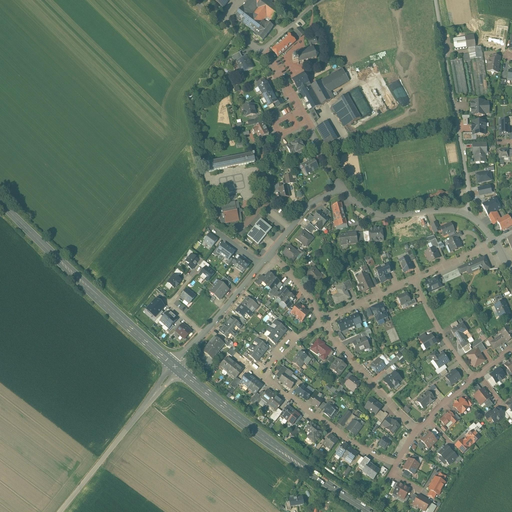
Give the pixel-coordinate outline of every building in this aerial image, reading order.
[(274,5),(267,0),(248,0),(243,7),(258,18),(262,13),(266,16),(270,20),(272,20),(280,10),(274,5)] [(258,18),(243,7),(235,17),(254,32),(266,16),(262,13),(258,18)] [(254,32),(253,34),(262,41),(273,27),(268,23),(270,20),(266,16),(254,32)] [(304,34),(299,28),(294,32),(298,36),(302,32),(304,34)] [(289,35),(272,50),(278,57),(296,42),(289,35)] [(473,36),(465,37),(465,38),(455,39),(457,49),(466,48),(468,48),(475,47),(473,36)] [(315,38),(308,40),(309,46),(310,45),(311,48),(313,48),(312,45),(317,44),(315,38)] [(475,47),(468,48),(469,54),(470,60),(471,59),(483,58),(481,46),(475,47)] [(304,50),(300,51),(300,50),(299,50),(300,51),(296,52),(295,52),(294,52),(294,53),(294,55),(294,56),(294,57),(295,58),(292,58),(293,63),(298,62),(298,63),(298,65),(299,64),(303,62),(303,64),(304,63),(303,62),(307,61),(307,62),(308,62),(308,61),(316,58),(318,56),(317,52),(314,51),(313,47),(313,48),(311,48),(310,48),(309,48),(309,49),(305,50),(305,49),(304,50)] [(500,57),(494,56),(493,60),(489,59),(487,70),(498,72),(500,57)] [(247,57),(237,62),(243,73),(252,68),(247,57)] [(483,58),(471,59),(477,96),(488,94),(483,58)] [(461,59),(450,61),(456,94),(467,92),(461,59)] [(470,61),(466,62),(472,97),(475,96),(470,61)] [(342,69),(320,81),(327,93),(330,92),(349,81),(342,69)] [(304,74),(291,81),(297,91),(309,84),(304,74)] [(320,81),(310,86),(312,89),(321,105),(334,98),(330,92),(327,93),(320,81)] [(257,83),(254,84),(254,85),(252,86),(254,89),(258,87),(262,95),(270,90),(271,90),(266,83),(260,87),(257,83)] [(309,84),(297,91),(300,95),(312,89),(310,86),(309,84)] [(312,89),(300,95),(309,112),(313,110),(321,105),(312,89)] [(270,90),(262,95),(266,102),(274,98),(270,90)] [(347,94),(337,100),(338,102),(351,123),(360,118),(347,94)] [(274,98),(266,102),(268,106),(277,102),(274,98)] [(484,101),(472,102),(472,103),(471,103),(471,104),(472,104),(472,107),(471,107),(471,108),(472,108),(472,109),(471,109),(471,110),(472,110),(472,113),(472,114),(472,116),(484,115),(484,114),(488,114),(488,103),(484,103),(484,101)] [(351,123),(338,102),(332,106),(344,127),(351,123)] [(253,104),(244,106),(245,112),(244,112),(244,113),(244,115),(245,116),(246,116),(255,114),(253,104)] [(317,117),(313,110),(309,112),(313,119),(317,117)] [(337,139),(327,121),(323,123),(334,141),(337,139)] [(484,121),(472,122),(473,135),(485,135),(484,121)] [(508,121),(499,121),(499,135),(509,134),(509,126),(509,121),(508,121)] [(334,141),(323,123),(316,127),(316,128),(319,132),(321,136),(321,137),(324,141),(326,145),(334,141)] [(262,124),(254,128),(254,130),(252,131),(254,134),(256,133),(260,140),(269,135),(266,131),(266,130),(265,128),(262,124)] [(299,139),(286,147),(291,156),(294,154),(295,155),(297,155),(301,153),(302,155),(307,153),(304,149),(305,149),(299,139)] [(486,144),(472,144),(472,152),(474,152),(475,162),(475,161),(484,161),(484,162),(485,162),(485,156),(484,152),(486,152),(486,144)] [(508,158),(508,150),(498,150),(498,159),(503,159),(508,158)] [(254,154),(206,163),(208,172),(255,163),(254,156),(254,154)] [(305,158),(297,162),(300,167),(302,166),(308,163),(307,162),(305,158)] [(313,159),(307,162),(308,163),(302,166),(306,174),(318,167),(313,159)] [(485,173),(476,175),(478,183),(491,180),(490,172),(485,173)] [(291,174),(285,176),(286,184),(293,183),(292,179),(291,174)] [(272,186),(271,186),(273,194),(278,193),(277,188),(280,188),(279,184),(272,186)] [(281,188),(280,188),(277,188),(278,193),(279,199),(289,197),(287,186),(281,188)] [(483,188),(480,189),(478,189),(479,196),(491,193),(490,187),(483,188)] [(438,192),(437,194),(429,196),(430,201),(442,198),(444,196),(443,193),(441,191),(438,192)] [(495,198),(482,205),(488,216),(496,212),(501,209),(495,198)] [(235,202),(215,206),(216,216),(219,215),(220,223),(223,224),(226,224),(239,221),(238,221),(242,220),(240,213),(241,213),(241,209),(240,210),(238,202),(235,203),(235,202)] [(341,203),(333,205),(334,210),(333,210),(334,214),(335,213),(337,221),(334,222),(335,227),(336,227),(346,224),(341,203)] [(326,209),(321,214),(326,218),(330,212),(326,209)] [(321,214),(319,212),(314,218),(319,222),(315,227),(319,230),(323,225),(323,226),(328,219),(326,218),(321,214)] [(496,212),(488,216),(493,225),(496,223),(501,232),(511,226),(511,225),(508,217),(500,221),(496,212)] [(272,229),(260,219),(255,226),(246,237),(253,243),(254,241),(258,245),(266,235),(272,229)] [(436,222),(430,225),(434,233),(440,231),(436,222)] [(309,223),(305,229),(310,233),(315,228),(309,223)] [(414,224),(406,225),(407,233),(421,232),(420,227),(414,228),(414,224)] [(450,224),(440,228),(444,236),(454,232),(450,224)] [(406,225),(395,226),(396,235),(407,233),(406,225)] [(381,229),(373,230),(374,231),(369,232),(370,241),(374,240),(374,242),(382,241),(381,229)] [(312,239),(303,231),(296,239),(302,243),(303,243),(307,246),(312,239)] [(363,232),(356,233),(357,243),(365,242),(363,232)] [(356,233),(339,236),(340,245),(347,245),(348,245),(357,243),(356,233)] [(209,234),(203,242),(211,248),(217,240),(209,234)] [(450,241),(448,242),(450,245),(448,246),(451,252),(455,250),(456,250),(457,250),(457,249),(461,247),(457,238),(456,238),(450,241)] [(435,239),(430,241),(433,249),(435,248),(435,249),(439,247),(435,239)] [(228,247),(223,244),(216,253),(221,257),(228,247)] [(299,254),(289,246),(283,254),(288,258),(289,257),(293,261),(296,257),(299,254)] [(233,251),(228,247),(221,257),(226,261),(233,251)] [(433,249),(426,252),(429,257),(428,258),(428,259),(428,261),(430,261),(431,261),(431,262),(439,258),(435,249),(435,248),(433,249)] [(190,265),(188,267),(192,270),(197,264),(199,262),(197,260),(196,259),(191,255),(185,262),(190,265)] [(197,264),(204,270),(206,267),(208,268),(210,266),(199,257),(197,260),(199,262),(197,264)] [(250,263),(241,257),(237,263),(245,269),(250,263)] [(407,257),(398,261),(404,274),(413,270),(410,262),(407,257)] [(482,259),(471,263),(457,269),(458,270),(460,275),(467,271),(468,274),(478,270),(479,271),(482,269),(483,272),(489,269),(486,260),(483,262),(482,259)] [(378,269),(376,270),(377,273),(379,278),(388,274),(390,273),(387,265),(378,269)] [(366,266),(361,268),(364,274),(366,273),(367,275),(370,273),(366,266)] [(204,270),(199,275),(201,277),(201,278),(204,281),(205,280),(207,282),(214,273),(208,268),(206,267),(204,270)] [(314,268),(306,274),(311,279),(312,279),(315,283),(322,277),(320,275),(314,268)] [(458,270),(442,276),(443,278),(445,283),(461,276),(460,275),(458,270)] [(264,278),(261,282),(262,282),(267,286),(274,278),(274,277),(269,273),(264,278)] [(364,274),(357,278),(360,285),(362,289),(362,290),(363,292),(369,289),(373,287),(367,275),(366,273),(364,274)] [(388,274),(379,278),(382,283),(390,280),(388,274)] [(181,280),(174,275),(167,283),(174,288),(176,286),(177,287),(180,283),(179,282),(181,280)] [(437,277),(425,283),(429,292),(442,287),(441,285),(438,280),(437,277)] [(231,283),(224,278),(221,281),(228,287),(231,283)] [(274,278),(267,286),(266,286),(272,291),(275,288),(279,282),(274,278)] [(353,288),(349,280),(342,283),(344,286),(346,291),(353,288)] [(219,281),(209,292),(219,301),(229,289),(219,281)] [(344,286),(337,289),(339,294),(332,297),(335,304),(349,298),(346,291),(344,286)] [(279,293),(276,297),(282,302),(289,293),(284,288),(279,293)] [(187,289),(180,297),(189,304),(195,296),(187,289)] [(282,302),(281,302),(286,306),(287,306),(290,303),(294,298),(289,293),(282,302)] [(406,293),(397,297),(401,306),(406,303),(410,302),(410,301),(406,293)] [(251,300),(247,297),(241,304),(252,314),(252,313),(248,310),(251,307),(255,310),(258,306),(251,300)] [(260,304),(253,297),(251,300),(258,306),(260,304)] [(164,307),(156,299),(146,310),(155,317),(164,307)] [(504,302),(494,306),(497,313),(507,308),(506,305),(505,306),(504,302)] [(381,303),(371,308),(377,322),(383,319),(387,317),(385,313),(381,304),(381,303)] [(252,314),(241,304),(235,312),(241,317),(242,318),(245,314),(250,317),(252,314)] [(292,311),(291,313),(301,322),(309,313),(304,309),(305,308),(302,306),(302,307),(298,304),(292,311)] [(507,308),(497,313),(500,319),(510,315),(508,311),(507,308)] [(164,325),(173,315),(172,314),(168,311),(163,317),(160,321),(164,325)] [(362,312),(357,314),(361,322),(366,320),(362,312)] [(357,314),(347,318),(351,327),(354,326),(356,326),(360,324),(361,323),(361,322),(357,314)] [(160,321),(163,317),(161,315),(155,322),(157,324),(160,321)] [(173,315),(164,325),(168,329),(172,325),(177,319),(174,317),(174,316),(173,315)] [(237,322),(231,317),(225,324),(236,334),(236,333),(232,330),(235,326),(239,330),(242,326),(237,322)] [(286,325),(278,318),(276,321),(284,328),(286,325)] [(344,320),(338,323),(337,323),(341,332),(351,327),(347,318),(344,320)] [(284,328),(276,321),(273,324),(270,328),(274,331),(281,337),(287,330),(284,328)] [(453,329),(451,330),(462,349),(469,344),(463,334),(467,331),(462,323),(458,325),(453,329)] [(182,324),(176,332),(185,339),(191,332),(182,324)] [(236,334),(225,324),(219,332),(226,337),(229,334),(233,337),(236,334)] [(174,327),(172,325),(168,329),(166,332),(168,334),(174,327)] [(270,328),(267,332),(264,335),(267,338),(269,340),(275,344),(281,337),(274,331),(270,328)] [(501,335),(489,344),(494,350),(506,341),(507,343),(511,339),(511,334),(507,328),(500,333),(501,335)] [(345,340),(340,332),(336,334),(342,342),(345,340)] [(264,335),(261,333),(259,336),(267,342),(269,340),(267,338),(264,335)] [(424,334),(418,338),(421,342),(422,341),(427,338),(424,334)] [(363,339),(353,343),(357,353),(363,350),(363,349),(369,347),(367,341),(370,340),(368,335),(362,337),(363,339)] [(427,338),(422,341),(421,342),(426,350),(436,343),(431,335),(427,338)] [(267,342),(259,336),(257,339),(265,345),(267,342)] [(222,342),(215,337),(209,344),(218,352),(224,344),(222,342)] [(265,345),(257,339),(251,346),(262,355),(268,348),(265,345)] [(322,343),(318,340),(312,348),(311,350),(317,354),(318,352),(322,355),(320,358),(324,360),(327,356),(327,355),(326,354),(329,349),(321,344),(322,343)] [(486,350),(481,343),(475,347),(477,350),(479,352),(481,351),(482,352),(486,350)] [(218,352),(209,344),(203,352),(209,357),(212,359),(218,352)] [(469,344),(462,349),(465,354),(471,350),(470,347),(471,347),(469,344)] [(262,355),(251,346),(248,349),(252,353),(249,356),(248,355),(248,356),(254,360),(256,362),(262,355)] [(235,352),(231,349),(227,353),(232,357),(235,352)] [(477,350),(467,356),(470,361),(472,364),(475,365),(476,366),(484,361),(480,355),(480,354),(479,352),(477,350)] [(435,351),(429,355),(433,361),(439,357),(435,351)] [(305,355),(300,352),(296,357),(304,363),(308,357),(305,355)] [(395,355),(402,363),(406,359),(399,352),(395,355)] [(254,360),(248,356),(245,353),(243,356),(251,363),(254,360)] [(439,357),(433,361),(439,369),(449,361),(443,353),(439,357)] [(388,364),(382,356),(379,359),(386,366),(388,364)] [(212,359),(209,357),(203,364),(209,368),(214,361),(212,359)] [(227,357),(220,367),(228,373),(235,364),(227,357)] [(304,363),(296,357),(292,363),(293,364),(299,368),(304,363)] [(372,364),(370,366),(377,374),(383,369),(386,366),(379,359),(377,357),(371,363),(372,364)] [(337,359),(330,369),(339,376),(346,366),(337,359)] [(388,364),(386,366),(383,369),(385,371),(390,368),(392,366),(389,363),(388,364)] [(235,364),(228,373),(235,379),(236,378),(243,370),(235,364)] [(299,368),(293,364),(292,366),(301,373),(303,371),(299,368)] [(287,370),(283,366),(277,374),(282,377),(285,373),(287,370)] [(499,366),(489,373),(496,384),(506,377),(499,366)] [(385,371),(385,372),(390,376),(394,372),(390,368),(385,371)] [(292,373),(287,370),(285,373),(290,378),(293,374),(292,373)] [(455,370),(446,377),(451,385),(461,378),(455,370)] [(390,376),(384,382),(391,389),(401,380),(394,372),(390,376)] [(290,378),(285,373),(282,377),(279,381),(285,385),(290,378)] [(241,382),(240,383),(248,389),(255,380),(247,374),(241,382)] [(348,380),(345,385),(347,386),(346,387),(351,390),(354,391),(355,389),(357,389),(358,387),(358,386),(357,386),(360,383),(356,380),(355,381),(351,377),(348,380)] [(235,379),(230,385),(232,388),(239,380),(236,378),(235,379)] [(290,378),(285,385),(290,389),(294,384),(296,382),(290,378)] [(345,378),(340,385),(343,388),(345,385),(348,380),(345,378)] [(239,380),(232,388),(235,390),(240,383),(241,382),(239,380)] [(255,380),(248,389),(255,395),(257,393),(263,386),(255,380)] [(306,389),(301,385),(299,387),(295,393),(301,397),(306,389)] [(312,394),(306,389),(301,397),(307,401),(310,397),(312,394)] [(483,389),(473,397),(477,401),(487,393),(483,389)] [(275,396),(267,390),(261,397),(260,399),(261,400),(268,405),(275,396)] [(428,392),(416,402),(423,409),(429,404),(430,405),(435,400),(434,399),(430,394),(428,392)] [(255,395),(250,401),(252,404),(259,395),(257,393),(255,395)] [(487,393),(477,401),(481,406),(491,398),(487,393)] [(259,395),(252,404),(255,406),(261,400),(260,399),(261,397),(259,395)] [(283,402),(275,396),(268,405),(275,411),(283,402)] [(322,401),(317,397),(314,400),(311,404),(317,409),(318,407),(322,402),(322,401)] [(473,404),(467,397),(464,400),(466,402),(465,403),(468,406),(469,406),(469,407),(473,404)] [(382,407),(371,399),(364,408),(375,416),(379,410),(382,407)] [(461,399),(453,406),(458,411),(459,410),(461,413),(462,412),(464,412),(466,410),(466,408),(468,406),(465,403),(461,399)] [(295,412),(287,406),(280,415),(288,421),(295,412)] [(331,408),(329,406),(327,408),(324,413),(331,419),(336,411),(331,408)] [(504,416),(497,408),(495,410),(494,411),(492,413),(489,415),(490,416),(492,419),(491,420),(495,424),(504,416)] [(384,414),(379,410),(375,416),(374,417),(379,420),(384,414)] [(490,410),(483,415),(486,419),(490,416),(489,415),(492,413),(490,410)] [(295,412),(288,421),(292,425),(299,416),(295,412)] [(379,420),(378,421),(381,424),(388,415),(384,412),(379,420)] [(449,412),(440,421),(445,426),(451,421),(454,424),(457,421),(454,417),(449,412)] [(352,415),(345,424),(349,426),(353,420),(355,417),(352,415)] [(311,423),(306,419),(301,425),(301,426),(306,429),(311,423),(310,423),(311,423)] [(391,421),(387,419),(382,425),(385,428),(385,429),(392,435),(399,426),(395,423),(392,421),(392,420),(391,421)] [(353,420),(349,426),(347,428),(351,431),(350,433),(354,436),(359,430),(359,429),(361,426),(361,427),(361,426),(353,420)] [(317,427),(311,423),(311,422),(311,423),(310,423),(311,423),(306,429),(305,429),(306,430),(312,435),(310,439),(309,439),(310,440),(310,439),(314,443),(315,443),(323,433),(323,432),(320,430),(320,429),(317,427)] [(296,428),(291,434),(294,437),(300,431),(296,428)] [(473,431),(472,432),(467,436),(467,437),(473,444),(480,438),(475,433),(473,431)] [(428,432),(424,436),(433,446),(437,442),(428,432)] [(338,441),(330,434),(325,441),(323,444),(330,450),(338,441)] [(424,436),(419,440),(429,450),(433,446),(424,436)] [(391,442),(384,437),(379,444),(385,449),(391,442)] [(467,437),(463,441),(469,448),(473,444),(467,437)] [(322,439),(315,448),(318,450),(323,444),(325,441),(322,439)] [(458,443),(457,444),(455,446),(457,448),(456,449),(459,451),(460,451),(463,454),(464,452),(469,448),(463,441),(462,440),(461,440),(458,443)] [(342,446),(338,452),(336,454),(341,457),(343,455),(343,454),(348,447),(344,444),(342,446)] [(343,454),(343,455),(347,457),(352,461),(351,462),(357,454),(348,447),(343,454)] [(438,458),(442,462),(452,452),(446,447),(439,454),(440,456),(438,458)] [(457,457),(452,452),(442,462),(445,465),(447,463),(449,465),(457,457)] [(351,462),(350,463),(354,467),(357,463),(361,457),(357,454),(351,462)] [(364,459),(360,465),(358,467),(363,471),(369,463),(370,462),(365,458),(364,459)] [(411,460),(410,459),(408,461),(407,461),(406,464),(416,470),(419,465),(416,463),(411,460)] [(363,471),(362,472),(368,476),(373,479),(379,471),(369,463),(363,471)] [(416,470),(406,464),(404,466),(405,467),(404,470),(405,470),(410,473),(413,475),(416,470)] [(382,467),(379,472),(383,476),(387,470),(382,467)] [(446,476),(440,473),(437,478),(443,482),(446,476)] [(437,478),(435,477),(432,483),(442,489),(445,483),(443,482),(437,478)] [(395,489),(393,494),(398,497),(404,486),(398,483),(395,489)] [(442,489),(432,483),(428,489),(430,491),(436,494),(438,495),(442,489)] [(404,486),(398,497),(403,500),(404,500),(406,496),(409,489),(404,486)] [(436,494),(430,491),(428,496),(433,499),(436,494)] [(419,494),(413,505),(418,509),(425,498),(419,494)] [(302,497),(289,500),(290,502),(290,507),(291,507),(303,505),(302,497)] [(425,498),(418,509),(424,511),(431,501),(425,498)]
